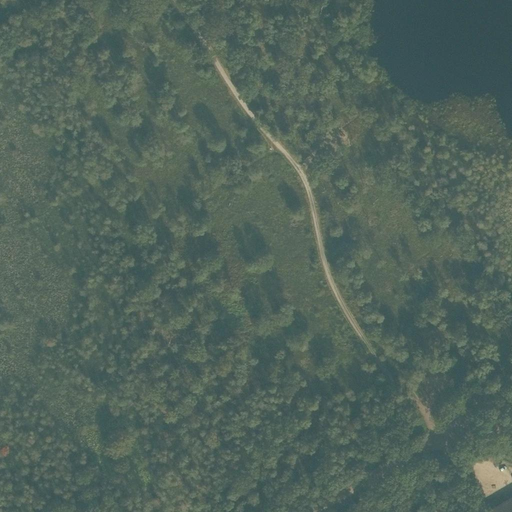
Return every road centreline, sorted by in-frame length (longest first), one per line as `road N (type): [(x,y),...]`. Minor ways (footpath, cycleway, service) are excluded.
road 1 (track): [(439,433),(376,360),(338,299),(302,174),(253,118),(178,0)]
road 2 (unclassified): [(311,511),(439,433)]
